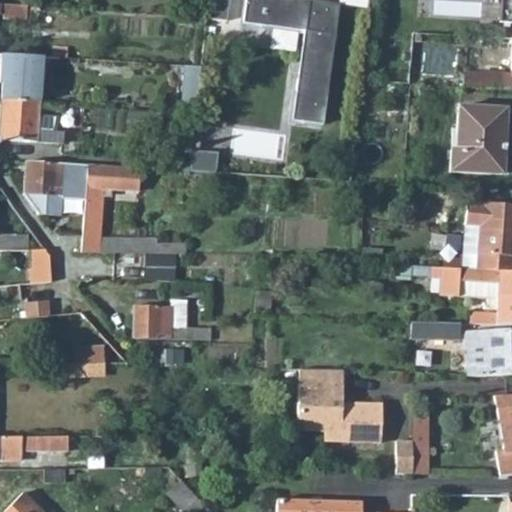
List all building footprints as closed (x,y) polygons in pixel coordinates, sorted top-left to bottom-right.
[(211,0),(210,16),(226,18),(229,0),(211,0)] [(316,0),(241,0),(238,20),(298,30),(285,118),(316,123),(335,3),(316,0)] [(417,0),(414,33),(431,34),(434,0),(417,0)] [(0,16),(1,18),(26,19),(26,6),(0,4),(0,16)] [(511,43),(510,74),(480,72),(480,75),(464,74),(463,86),(511,88),(511,43)] [(39,103),(39,99),(42,63),(4,59),(5,55),(0,54),(0,66),(4,66),(3,78),(1,100),(39,103)] [(1,100),(0,112),(0,139),(62,144),(62,138),(56,138),(58,118),(38,116),(39,103),(1,100)] [(455,149),(450,149),(449,171),(501,174),(506,109),(459,106),(455,149)] [(191,151),(190,171),(215,173),(217,153),(191,151)] [(23,194),(37,215),(59,216),(61,178),(84,179),(85,166),(24,162),(23,194)] [(84,179),(80,252),(186,253),(186,244),(158,243),(158,240),(98,238),(101,189),(136,191),(138,169),(85,166),(84,179)] [(370,183),(403,185),(404,170),(371,168),(370,183)] [(460,225),(474,227),(472,270),(509,272),(510,255),(511,254),(511,203),(461,200),(460,225)] [(474,227),(460,225),(457,269),(472,270),(474,227)] [(27,235),(0,234),(0,249),(26,250),(27,235)] [(32,282),(51,282),(51,247),(32,247),(32,282)] [(497,298),(511,298),(511,272),(509,272),(472,270),(457,269),(442,268),(441,295),(497,298)] [(470,324),(471,324),(511,324),(511,298),(497,298),(496,314),(471,313),(470,324)] [(51,300),(26,301),(27,314),(51,313),(51,300)] [(170,306),(134,305),(132,337),(211,341),(212,327),(186,327),(187,301),(171,300),(170,306)] [(458,338),(459,323),(438,323),(438,337),(458,338)] [(467,373),(467,376),(511,374),(511,331),(465,332),(465,347),(470,347),(489,347),(488,363),(470,364),(467,364),(467,373)] [(89,347),(59,348),(60,365),(74,364),(90,363),(89,347)] [(470,364),(488,363),(489,347),(470,347),(470,364)] [(86,376),(74,364),(60,365),(55,365),(55,377),(86,376)] [(298,403),(328,404),(328,440),(383,441),(384,403),(344,402),(346,370),(299,370),(298,403)] [(511,396),(493,396),(503,451),(495,452),(501,479),(511,477),(511,396)] [(328,440),(328,404),(298,403),(297,439),(328,440)] [(186,435),(188,458),(203,457),(202,434),(186,435)] [(0,450),(20,450),(69,450),(69,435),(0,435),(0,450)] [(412,447),(412,443),(397,444),(397,475),(412,475),(412,467),(412,447)] [(412,447),(412,467),(428,467),(427,447),(412,447)] [(0,462),(20,462),(20,450),(0,450),(0,462)] [(412,475),(428,476),(428,467),(412,467),(412,475)] [(65,469),(43,469),(43,482),(65,482),(65,469)] [(166,494),(182,511),(209,511),(180,481),(166,494)] [(2,511),(42,511),(22,493),(2,511)] [(359,511),(359,504),(280,501),(279,511),(359,511)]
